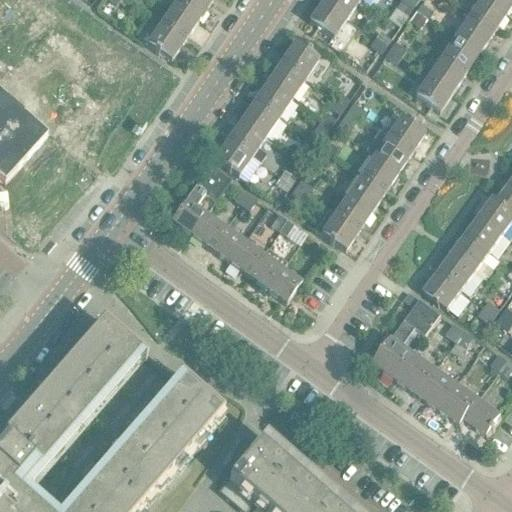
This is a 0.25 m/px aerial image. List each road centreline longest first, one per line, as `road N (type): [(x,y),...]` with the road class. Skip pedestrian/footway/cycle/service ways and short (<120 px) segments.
road 1 (residential): [(309,370),(511,66)]
road 2 (tertiary): [(112,228),(272,0)]
road 3 (residential): [(309,370),(112,228)]
road 4 (residential): [(494,501),(309,370)]
road 5 (residential): [(274,433),(365,511)]
